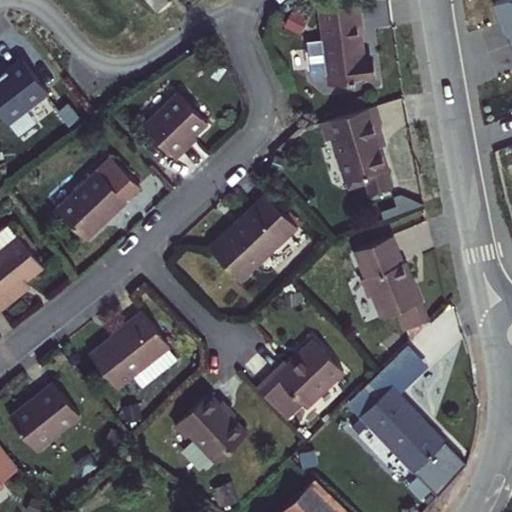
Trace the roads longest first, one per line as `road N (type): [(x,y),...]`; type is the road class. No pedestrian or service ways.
road 1 (residential): [(435,0),(482,265),(511,324)]
road 2 (residential): [(242,23),(241,43),(263,101),(260,124),(137,250)]
road 3 (residential): [(26,0),(91,58),(119,67),(146,61),(211,23),(242,23)]
road 4 (residential): [(137,250),(0,361)]
road 5 (residential): [(137,250),(236,352)]
